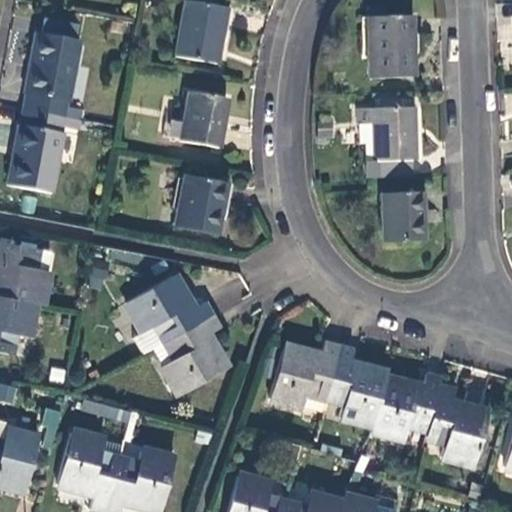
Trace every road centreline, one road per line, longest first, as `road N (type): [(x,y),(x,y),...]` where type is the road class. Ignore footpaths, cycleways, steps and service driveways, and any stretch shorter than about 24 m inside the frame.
road 1 (residential): [(316,0),(298,46),(289,120),(306,227),(346,283),(477,324)]
road 2 (residential): [(477,324),(470,0)]
